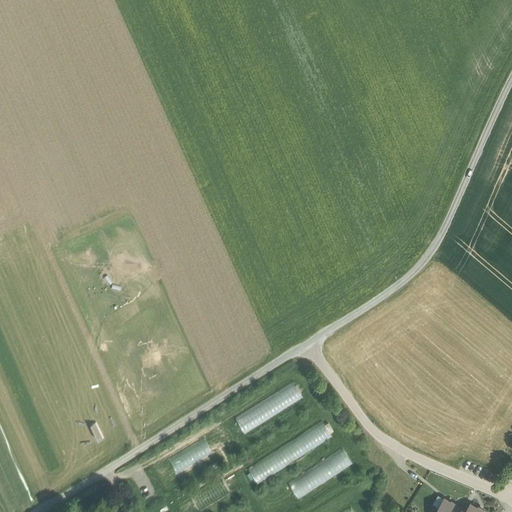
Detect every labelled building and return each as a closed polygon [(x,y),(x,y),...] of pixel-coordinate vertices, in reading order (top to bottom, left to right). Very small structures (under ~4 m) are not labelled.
[(295,383),(235,414),(243,430),(304,399),(295,383)] [(260,434),(282,422),(279,417),(258,429),(260,434)] [(255,480),(333,438),(324,422),(246,464),(255,480)] [(343,447),(287,479),(297,496),(353,463),(343,447)] [(458,511),(462,507),(445,495),(434,511),(458,511)] [(487,511),(471,501),(466,509),(462,507),(458,511),(487,511)]
